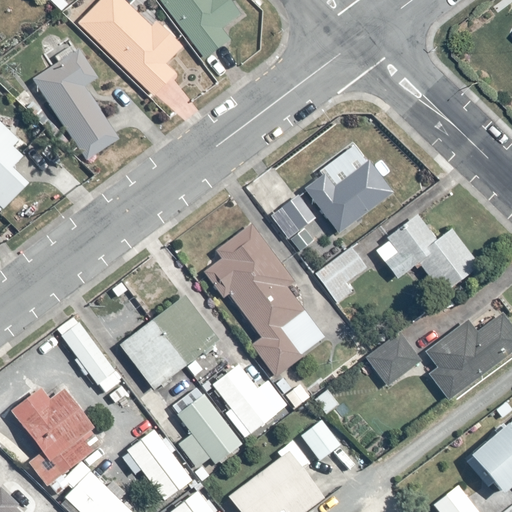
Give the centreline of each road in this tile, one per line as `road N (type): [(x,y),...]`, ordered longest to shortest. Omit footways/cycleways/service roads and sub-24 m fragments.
road 1 (residential): [(0,308),(360,37)]
road 2 (residential): [(511,185),(360,37)]
